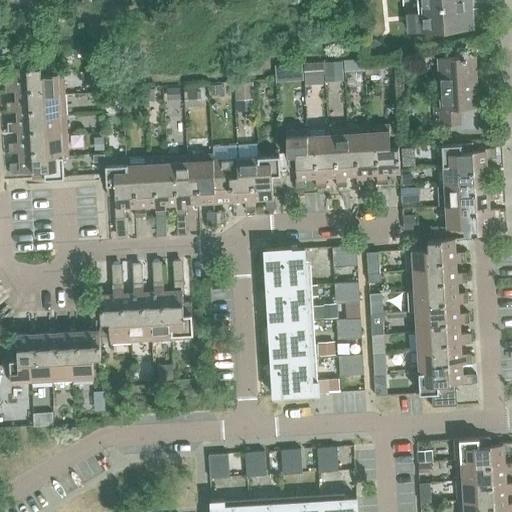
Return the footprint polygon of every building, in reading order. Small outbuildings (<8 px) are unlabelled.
[(422,0),(423,10),(414,11),(415,30),(472,26),(470,0),(422,0)] [(367,40),(366,57),(386,57),(387,48),(376,40),(367,40)] [(42,43),(43,59),(56,58),(55,43),(42,43)] [(441,107),(434,107),(435,124),(450,123),(451,129),(476,128),(475,106),(477,106),(474,56),(438,58),(441,107)] [(350,59),(343,60),(344,61),(344,68),(354,68),(354,59),(350,59)] [(366,74),(375,73),(373,59),(365,60),(366,74)] [(392,59),(378,60),(379,70),(393,69),(392,59)] [(344,81),(342,61),(325,62),(326,82),(344,81)] [(303,63),(305,85),(323,84),(322,62),(303,63)] [(285,64),(274,64),(275,79),(286,79),(285,64)] [(16,91),(17,90),(16,88),(41,86),(42,95),(65,93),(64,72),(41,74),(41,65),(15,67),(15,81),(4,81),(5,91),(16,91)] [(90,73),(91,90),(114,88),(113,72),(90,73)] [(251,80),(233,82),(234,98),(252,97),(251,80)] [(221,85),(212,85),(212,95),(221,94),(221,85)] [(17,111),(18,111),(18,108),(42,107),(43,115),(66,114),(65,93),(42,95),(41,86),(16,88),(17,90),(16,91),(17,101),(6,102),(6,112),(17,111)] [(180,87),(167,88),(168,96),(180,95),(180,87)] [(117,88),(107,89),(107,98),(118,97),(117,88)] [(154,88),(145,89),(145,99),(154,99),(154,88)] [(199,88),(183,89),(184,103),(200,102),(199,88)] [(7,132),(18,131),(19,131),(19,129),(43,127),(44,136),(67,134),(67,133),(66,114),(43,115),(42,107),(18,108),(18,111),(17,111),(18,121),(7,122),(7,132)] [(388,123),(367,124),(369,148),(377,147),(378,172),(376,172),(376,184),(386,183),(386,172),(400,171),(398,145),(390,146),(388,123)] [(367,124),(347,126),(348,149),(357,149),(358,173),(356,173),(356,174),(356,185),(366,184),(365,173),(376,173),(376,172),(378,172),(377,147),(369,148),(367,124)] [(347,133),(327,134),(328,150),(336,150),(338,174),(335,174),(336,186),(346,186),(345,175),(356,174),(356,173),(358,173),(357,149),(348,149),(347,126),(346,126),(347,133)] [(9,152),(20,152),(20,149),(45,148),(45,156),(68,155),(67,134),(44,136),(43,127),(19,129),(19,131),(18,131),(19,142),(8,142),(9,152)] [(308,151),(306,128),(285,129),(288,166),(296,165),(296,175),(294,175),(295,189),(305,188),(305,177),(315,176),(317,176),(316,151),(308,151)] [(307,128),(306,128),(308,151),(316,151),(317,176),(315,176),(316,187),(325,187),(325,176),(335,175),(335,174),(338,174),(336,150),(328,150),(327,134),(307,135),(307,128)] [(104,136),(95,137),(96,149),(104,148),(104,136)] [(443,143),(444,164),(460,164),(461,172),(485,171),(485,168),(486,168),(485,158),(496,157),(495,147),(482,148),(482,150),(472,150),(472,142),(443,143)] [(415,145),(402,146),(403,164),(416,163),(415,145)] [(20,149),(20,152),(20,162),(9,163),(10,173),(23,172),(23,170),(33,169),(33,178),(62,176),(61,156),(68,155),(45,156),(45,148),(20,149)] [(212,152),(187,154),(188,177),(196,177),(198,202),(215,201),(212,159),(212,152)] [(104,153),(96,154),(96,161),(104,161),(104,153)] [(187,154),(166,155),(168,178),(176,178),(178,202),(175,203),(176,214),(185,214),(185,203),(198,202),(196,177),(188,177),(187,154)] [(166,155),(146,156),(147,180),(156,179),(157,204),(155,204),(155,215),(165,215),(165,204),(175,203),(178,202),(176,178),(168,178),(166,155)] [(146,156),(126,157),(127,181),(135,180),(137,205),(134,205),(134,206),(135,217),(145,216),(144,205),(155,204),(157,204),(156,179),(147,180),(146,156)] [(279,156),(258,157),(259,173),(250,174),(252,198),(255,198),(255,199),(265,198),(266,209),(276,208),(275,195),(273,195),(272,185),(281,185),(279,156)] [(127,181),(126,157),(105,159),(107,195),(115,195),(116,204),(114,204),(115,218),(124,217),(124,206),(134,206),(134,205),(137,205),(135,180),(127,181)] [(258,157),(238,158),(239,174),(230,175),(232,200),(245,199),(245,210),(255,210),(255,199),(255,198),(252,198),(250,174),(259,173),(258,157)] [(238,158),(212,159),(215,201),(232,200),(230,175),(239,174),(238,158)] [(436,165),(438,185),(461,184),(462,192),(486,191),(486,189),(487,188),(486,178),(497,178),(497,168),(486,168),(485,168),(485,171),(461,172),(460,164),(444,164),(436,165)] [(410,168),(400,168),(401,182),(410,182),(410,168)] [(438,185),(439,206),(462,204),(463,213),(488,211),(487,209),(488,209),(487,198),(498,198),(498,188),(487,188),(486,189),(486,191),(462,192),(461,184),(438,185)] [(400,188),(401,201),(419,200),(419,187),(400,188)] [(462,204),(439,206),(446,206),(448,226),(463,225),(464,234),(489,232),(489,219),(500,218),(499,208),(488,209),(487,209),(488,211),(463,213),(462,204)] [(216,223),(216,211),(206,212),(207,224),(216,223)] [(225,211),(216,211),(216,223),(225,223),(225,211)] [(414,214),(402,215),(403,229),(414,229),(414,214)] [(413,268),(413,270),(430,269),(429,261),(454,259),(454,262),(465,261),(465,251),(454,252),(453,238),(427,240),(428,248),(412,249),(412,250),(405,251),(406,269),(413,268)] [(355,245),(333,246),(333,266),(356,264),(355,245)] [(268,249),(264,249),(265,254),(270,254),(271,270),(266,270),(267,290),(272,290),(273,306),(268,306),(269,326),(274,326),(275,342),(270,342),(271,363),(276,362),(277,378),(272,378),(273,395),(310,393),(313,393),(312,381),(305,260),(304,248),(290,249),(290,247),(276,248),(268,249)] [(366,251),(367,273),(380,272),(378,251),(366,251)] [(407,290),(407,291),(431,289),(431,281),(455,280),(455,282),(456,282),(467,282),(466,272),(455,272),(454,262),(454,259),(429,261),(430,269),(413,270),(415,290),(407,290)] [(380,272),(367,273),(368,282),(380,281),(380,272)] [(174,291),(163,291),(163,292),(161,292),(162,317),(171,316),(172,340),(193,338),(191,302),(182,302),(182,293),(184,293),(183,279),(173,280),(174,291)] [(153,292),(143,292),(143,293),(140,293),(142,318),(150,317),(151,341),(172,340),(171,316),(162,317),(161,292),(163,292),(163,291),(163,280),(153,281),(153,292)] [(407,291),(409,311),(432,310),(432,301),(456,300),(456,303),(457,303),(468,302),(467,292),(456,293),(456,282),(455,282),(455,280),(431,281),(431,289),(407,291)] [(123,294),(120,294),(121,319),(130,318),(131,342),(151,341),(150,317),(142,318),(140,293),(143,293),(143,292),(142,281),(132,282),(133,293),(123,294)] [(358,301),(357,282),(334,283),(335,302),(358,301)] [(123,294),(122,283),(112,283),(113,294),(99,295),(100,321),(109,320),(110,343),(130,342),(131,342),(130,318),(121,319),(120,294),(123,294)] [(369,292),(370,313),(382,313),(380,291),(369,292)] [(416,311),(417,331),(433,330),(433,322),(457,320),(457,323),(458,323),(469,322),(468,312),(457,313),(457,303),(456,303),(456,300),(432,301),(432,310),(409,311),(416,311)] [(338,316),(337,302),(323,303),(323,308),(310,309),(311,318),(338,316)] [(370,313),(371,334),(383,333),(382,313),(370,313)] [(360,337),(360,318),(337,319),(338,338),(360,337)] [(417,331),(418,351),(435,351),(434,342),(458,341),(459,343),(470,343),(470,333),(459,333),(458,323),(457,323),(457,320),(433,322),(433,330),(417,331)] [(99,330),(78,331),(79,356),(71,356),(72,380),(93,378),(92,356),(100,356),(99,330)] [(78,331),(58,332),(59,357),(51,358),(52,381),(72,380),(71,356),(79,356),(78,331)] [(58,332),(37,333),(39,358),(30,359),(32,382),(52,381),(51,358),(59,357),(58,332)] [(39,358),(37,333),(16,334),(18,358),(9,358),(10,376),(31,375),(31,382),(32,382),(30,359),(39,358)] [(371,334),(372,354),(384,353),(383,333),(371,334)] [(418,351),(419,372),(436,371),(435,362),(460,361),(460,364),(471,363),(471,353),(460,354),(459,343),(458,341),(434,342),(435,351),(418,351)] [(344,343),(338,343),(338,355),(339,355),(344,355),(350,355),(349,343),(344,343)] [(335,344),(319,344),(320,356),(336,356),(335,344)] [(384,353),(372,354),(373,363),(385,363),(384,353)] [(363,373),(362,354),(350,355),(344,355),(339,355),(340,375),(363,373)] [(436,371),(419,372),(421,393),(431,392),(432,407),(456,405),(455,382),(459,382),(459,384),(473,383),(472,373),(461,374),(460,364),(460,361),(435,362),(436,371)] [(170,363),(156,364),(157,380),(171,379),(170,363)] [(0,405),(0,420),(8,414),(0,405)] [(53,411),(33,413),(34,423),(53,422),(53,411)] [(454,439),(456,460),(478,458),(478,467),(503,465),(503,462),(503,452),(511,451),(511,441),(499,442),(500,444),(490,445),(490,436),(454,439)] [(336,446),(317,448),(318,470),(337,469),(336,446)] [(300,449),(281,450),(282,473),(301,472),(300,449)] [(432,449),(417,450),(418,462),(433,461),(432,449)] [(263,451),(245,452),(246,475),(265,474),(263,451)] [(227,453),(209,454),(210,478),(228,477),(227,453)] [(456,460),(457,480),(479,479),(479,487),(504,485),(504,483),(504,472),(511,471),(511,461),(503,462),(503,465),(478,467),(478,458),(456,460)] [(430,463),(418,463),(419,471),(430,471),(430,463)] [(457,500),(480,499),(481,507),(505,506),(505,503),(506,503),(505,493),(511,492),(511,482),(504,483),(504,485),(479,487),(479,479),(457,480),(458,500),(457,500)] [(419,482),(420,502),(431,501),(430,482),(419,482)] [(211,511),(357,511),(356,497),(349,497),(344,498),(223,505),(211,506),(211,511)] [(480,499),(457,500),(457,511),(511,511),(511,502),(506,503),(505,503),(505,506),(481,507),(480,499)]
